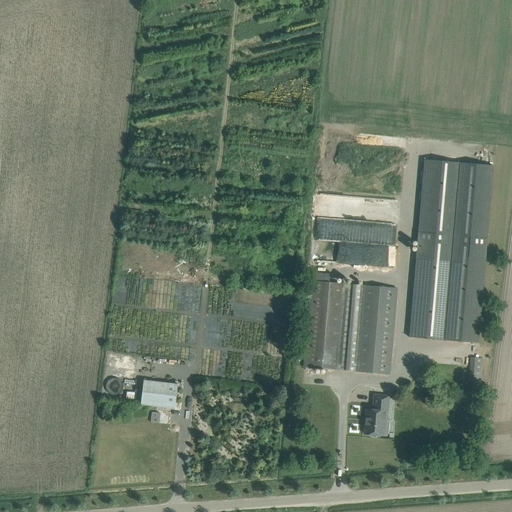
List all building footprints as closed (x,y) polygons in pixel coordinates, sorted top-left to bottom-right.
[(409,337),(478,343),(493,166),(424,160),(409,337)] [(397,288),(361,285),(311,281),(304,367),(390,375),(397,288)] [(482,367),(485,367),(486,359),(470,357),(468,381),(481,383),(482,367)] [(121,394),(122,379),(109,378),(108,394),(121,394)] [(178,384),(143,380),(140,405),(175,409),(178,384)] [(373,410),(367,410),(365,434),(383,436),(384,420),(387,420),(389,396),(374,395),(373,410)] [(151,422),(159,423),(160,413),(152,412),(151,422)]
